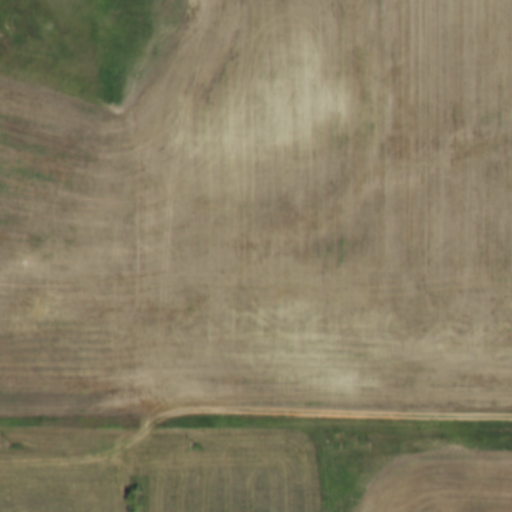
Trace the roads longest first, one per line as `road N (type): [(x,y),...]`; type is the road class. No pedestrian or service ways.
road 1 (track): [(511,427),(247,429),(179,439),(95,467),(0,463)]
road 2 (track): [(179,439),(130,418),(0,416)]
